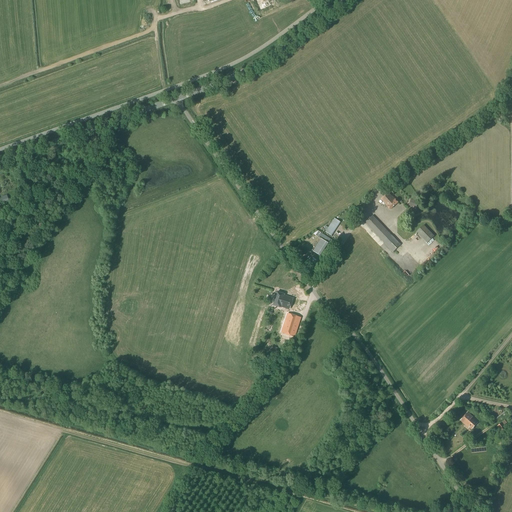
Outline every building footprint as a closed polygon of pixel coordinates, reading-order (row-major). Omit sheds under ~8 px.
[(392,197),(388,193),(381,199),(387,206),(387,207),(390,210),(398,203),(395,199),(392,197)] [(2,203),(9,200),(7,195),(4,196),(4,197),(0,198),(2,203)] [(417,207),(418,203),(414,201),(415,200),(411,199),(408,206),(412,207),(413,206),(417,207)] [(389,225),(393,220),(384,211),(379,217),(389,225)] [(393,252),(401,245),(373,216),(365,223),(393,252)] [(330,235),(339,222),(334,219),(325,232),(330,235)] [(427,243),(434,236),(423,225),(416,232),(427,243)] [(317,231),(313,234),(319,238),(321,236),(329,242),(331,239),(317,231)] [(321,239),(313,251),(319,256),(328,243),(321,239)] [(289,310),(293,298),(284,295),(277,292),(273,305),(280,308),(280,307),(289,310)] [(294,336),(300,318),(287,314),(281,333),(294,336)] [(471,430),(478,423),(472,418),(473,417),(467,413),(460,421),(469,428),(471,430)] [(502,433),(507,429),(502,422),(497,426),(502,433)]
